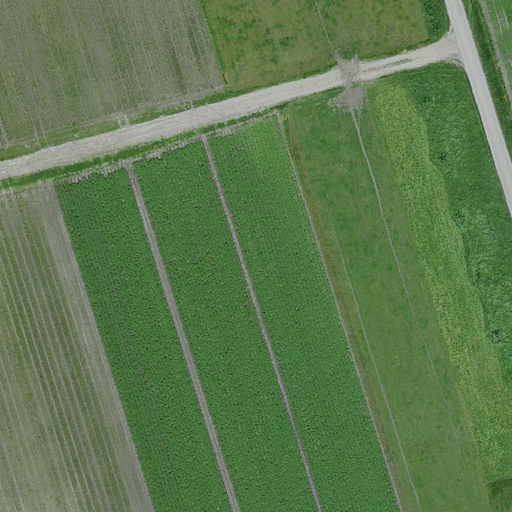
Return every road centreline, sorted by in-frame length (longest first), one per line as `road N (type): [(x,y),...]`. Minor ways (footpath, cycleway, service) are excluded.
road 1 (track): [(464,43),(0,174)]
road 2 (track): [(451,0),(511,190)]
